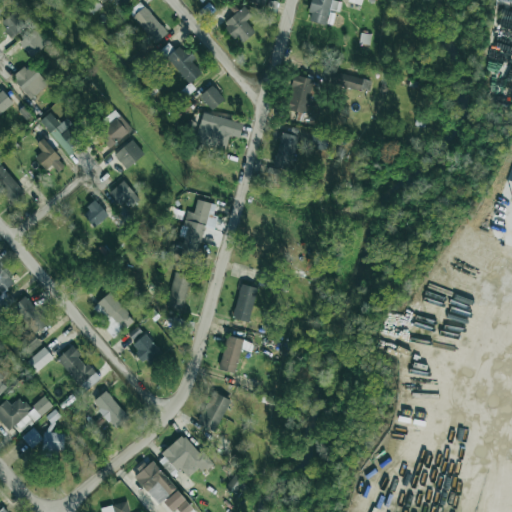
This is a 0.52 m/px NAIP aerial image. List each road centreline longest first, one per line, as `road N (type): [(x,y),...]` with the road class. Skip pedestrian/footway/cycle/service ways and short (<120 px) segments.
road 1 (residential): [(58,511),(153,433),(189,389),(293,0)]
road 2 (residential): [(0,223),(166,418)]
road 3 (residential): [(170,0),(234,74),(271,85)]
